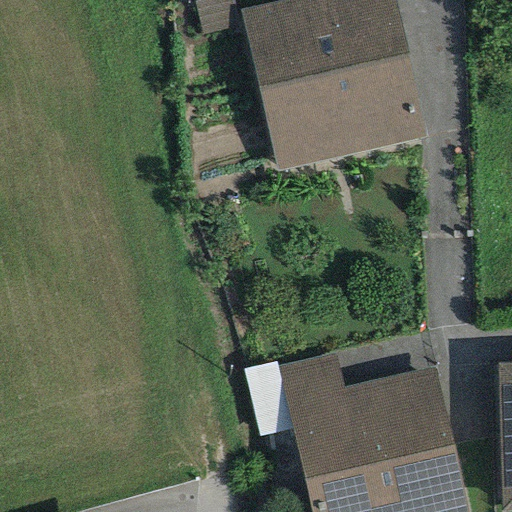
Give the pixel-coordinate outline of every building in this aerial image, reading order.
[(238,27),(231,0),(200,0),(192,2),(200,35),(238,27)] [(392,0),(280,0),(238,9),(275,172),(425,137),(392,0)] [(467,511),(435,367),(341,388),(334,354),(276,367),(291,428),(309,511),(467,511)] [(258,436),(291,428),(276,367),(275,362),(242,371),(258,436)] [(511,363),(497,363),(500,511),(511,510),(511,363)]
